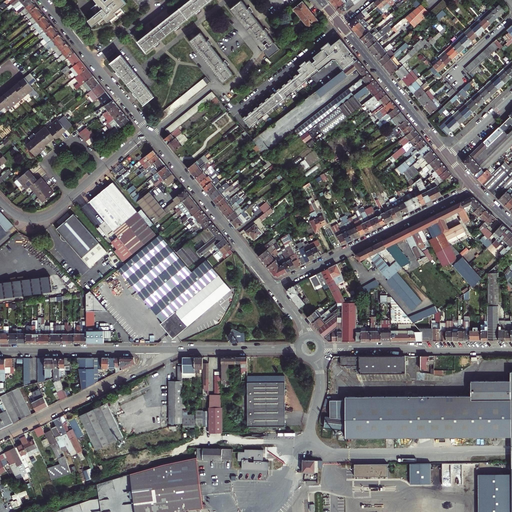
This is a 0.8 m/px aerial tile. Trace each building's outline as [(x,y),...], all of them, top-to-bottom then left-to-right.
[(22,0),(21,1),(15,6),(19,12),(22,9),(25,6),(25,5),(29,2),(29,3),(33,0),(32,0),(22,0)] [(25,5),(25,6),(22,9),(26,13),(29,10),(36,4),(34,2),(33,0),(29,3),(29,2),(25,5)] [(96,0),(97,1),(90,6),(95,12),(88,18),(92,24),(98,19),(100,22),(106,17),(108,19),(111,17),(113,20),(124,11),(120,6),(126,2),(124,0),(96,0)] [(147,51),(147,50),(154,45),(156,47),(160,42),(159,41),(175,28),(176,29),(181,27),(179,25),(196,11),(198,13),(202,9),(200,8),(210,0),(189,0),(168,17),(150,32),(139,40),(138,39),(137,40),(146,52),(147,51)] [(240,0),(230,8),(231,9),(232,8),(264,48),(263,49),(264,49),(265,49),(271,56),(281,48),(275,41),(276,40),(275,39),(274,40),(268,33),(271,31),(266,27),(265,28),(252,12),(253,11),(250,6),(248,8),(242,0),(240,0)] [(336,7),(337,9),(347,0),(341,0),(334,6),(336,7)] [(347,0),(337,9),(340,12),(341,13),(343,13),(359,0),(347,0)] [(375,0),(375,1),(378,5),(381,9),(383,11),(387,8),(380,0),(375,0)] [(416,8),(402,20),(404,23),(408,20),(415,27),(430,13),(429,12),(417,0),(416,0),(413,3),(416,8)] [(444,0),(442,0),(429,12),(430,13),(436,19),(446,11),(443,8),(448,4),(444,0)] [(302,1),(294,8),(302,18),(310,11),(306,6),(302,1)] [(349,24),(352,27),(363,18),(376,7),(378,5),(375,1),(350,21),(350,23),(349,24)] [(37,12),(41,9),(38,7),(36,4),(29,10),(26,13),(30,18),(33,15),(32,15),(36,12),(37,12)] [(495,7),(492,9),(499,18),(503,14),(506,11),(501,5),(497,9),(495,7)] [(32,15),(33,15),(30,18),(33,23),(37,20),(44,14),(42,11),(41,9),(37,12),(36,12),(32,15)] [(492,9),(485,16),(492,24),(496,20),(499,18),(492,9)] [(314,16),(310,11),(302,18),(309,27),(318,21),(314,16)] [(379,24),(383,28),(388,24),(396,17),(392,12),(389,15),(385,18),(379,24)] [(46,16),(44,14),(37,20),(33,23),(37,27),(40,25),(40,24),(44,21),(45,22),(48,19),(47,18),(46,16)] [(485,16),(478,22),(485,30),(489,27),(492,24),(485,16)] [(354,29),(355,31),(366,21),(363,18),(352,27),(354,29)] [(41,32),(52,23),(50,21),(48,19),(45,22),(44,21),(40,24),(40,25),(37,27),(41,32)] [(356,32),(358,34),(369,25),(370,24),(367,21),(366,21),(355,31),(356,32)] [(478,22),(472,27),(479,36),(482,33),(485,30),(478,22)] [(52,31),(55,28),(54,26),(52,23),(41,32),(44,36),(48,34),(47,33),(51,30),(52,31)] [(367,45),(369,47),(392,28),(388,24),(383,28),(379,31),(365,43),(367,45)] [(359,36),(361,38),(372,29),(369,25),(358,34),(359,36)] [(372,51),(376,56),(384,48),(380,42),(383,41),(388,36),(387,36),(397,28),(395,25),(392,28),(369,47),(372,51)] [(363,40),(365,43),(379,31),(375,26),(372,29),(361,38),(363,40)] [(472,27),(465,33),(473,41),(476,38),(479,36),(472,27)] [(47,33),(48,34),(44,36),(48,41),(59,32),(57,30),(55,28),(52,31),(51,30),(47,33)] [(201,30),(189,39),(189,40),(190,40),(222,79),(222,80),(222,81),(235,71),(234,70),(233,71),(227,63),(229,61),(225,58),(223,59),(211,43),(212,42),(209,37),(207,39),(201,31),(201,30)] [(440,31),(434,37),(437,41),(443,35),(440,31)] [(61,35),(59,32),(48,41),(51,46),(52,45),(55,43),(54,42),(58,39),(59,40),(63,37),(61,35)] [(465,33),(459,39),(466,47),(469,44),(473,41),(465,33)] [(54,42),(55,43),(52,45),(55,50),(59,47),(66,41),(65,40),(63,37),(59,40),(58,39),(54,42)] [(437,41),(434,37),(430,40),(434,45),(438,42),(437,41)] [(345,69),(356,60),(351,54),(353,52),(341,38),(334,43),(332,45),(329,41),(316,52),(318,54),(311,59),(319,69),(320,70),(326,65),(334,59),(337,59),(345,69)] [(459,39),(452,45),(460,53),(463,50),(466,47),(459,39)] [(377,57),(379,59),(391,49),(398,42),(397,40),(392,44),(391,42),(384,48),(376,56),(377,57)] [(391,74),(394,72),(404,63),(426,43),(423,40),(420,42),(419,41),(412,48),(413,49),(399,61),(396,57),(394,55),(383,64),(385,66),(390,73),(391,74)] [(502,45),(498,40),(466,69),(470,74),(473,72),(475,74),(478,72),(475,69),(502,45)] [(66,41),(59,47),(55,50),(59,55),(62,52),(66,49),(67,50),(70,46),(69,44),(66,41)] [(381,62),(383,64),(394,55),(396,57),(409,45),(407,43),(395,53),(391,49),(379,59),(381,62)] [(452,45),(446,51),(454,59),(457,56),(460,53),(452,45)] [(62,52),(59,55),(63,59),(66,57),(67,56),(74,51),(72,48),(70,46),(67,50),(66,49),(62,52)] [(80,58),(77,54),(74,51),(67,56),(73,64),(80,58)] [(440,57),(442,59),(447,65),(451,61),(454,59),(446,51),(440,57)] [(116,74),(118,76),(120,74),(133,91),(131,92),(133,96),(133,97),(136,95),(142,103),(141,104),(142,105),(154,95),(154,94),(153,95),(121,55),(122,54),(121,53),(109,62),(109,63),(111,63),(116,71),(114,72),(116,74)] [(72,65),(78,73),(86,66),(83,61),(80,58),(73,64),(72,65)] [(307,107),(324,94),(357,68),(361,73),(366,69),(361,62),(358,59),(356,60),(345,69),(343,70),(302,102),(307,107)] [(319,69),(311,59),(308,61),(307,62),(306,60),(304,62),(313,74),(319,69)] [(334,59),(326,65),(327,67),(334,61),(336,61),(343,70),(345,69),(337,59),(334,59)] [(442,59),(434,66),(438,71),(440,72),(444,68),(447,65),(442,59)] [(313,74),(304,62),(301,65),(302,66),(301,67),(299,69),(301,72),(307,79),(313,74)] [(397,76),(400,80),(411,71),(404,63),(394,72),(397,76)] [(68,68),(74,76),(75,75),(78,73),(72,65),(69,67),(68,68)] [(86,66),(78,73),(75,75),(79,80),(75,83),(77,86),(80,83),(84,80),(92,73),(90,70),(86,66)] [(508,80),(511,77),(504,68),(498,74),(505,82),(508,80)] [(22,77),(19,79),(28,91),(30,95),(36,90),(33,87),(30,83),(35,78),(29,71),(28,72),(24,75),(23,76),(22,77)] [(404,84),(407,87),(417,79),(411,71),(400,80),(404,84)] [(295,77),(302,85),(308,80),(307,79),(301,72),(298,74),(297,73),(296,74),(295,76),(295,77)] [(96,78),(92,73),(84,80),(90,88),(99,81),(96,78)] [(360,79),(297,128),(302,135),(318,123),(355,95),(352,91),(356,88),(356,89),(366,82),(372,76),(371,75),(369,73),(364,77),(360,79)] [(502,85),(505,82),(498,74),(491,80),(499,88),(502,85)] [(211,80),(207,75),(205,76),(157,115),(161,120),(211,80)] [(372,76),(366,82),(368,84),(375,79),(372,76)] [(302,85),(295,77),(292,79),(292,78),(291,79),(289,80),(290,81),(297,89),(302,85)] [(30,95),(28,91),(19,79),(16,82),(13,84),(22,95),(25,99),(30,95)] [(355,95),(318,123),(325,133),(362,104),(358,98),(366,92),(367,94),(371,91),(379,85),(377,82),(375,79),(368,84),(355,95)] [(409,90),(411,93),(422,85),(417,79),(407,87),(409,90)] [(84,80),(80,83),(87,91),(90,88),(84,80)] [(495,91),(499,88),(491,80),(485,85),(492,94),(495,91)] [(90,88),(97,96),(105,89),(102,86),(102,85),(99,81),(90,88)] [(297,89),(290,81),(287,84),(286,83),(285,84),(283,85),(284,86),(291,94),(297,89)] [(414,96),(416,99),(424,93),(421,89),(427,85),(425,82),(422,85),(411,93),(414,96)] [(470,82),(463,88),(468,94),(469,94),(472,91),(469,87),(472,85),(470,82)] [(16,100),(22,95),(13,84),(10,86),(7,88),(16,100)] [(371,91),(374,95),(383,88),(381,87),(379,85),(371,91)] [(489,97),(492,94),(485,85),(478,92),(485,100),(489,97)] [(291,94),(284,86),(281,88),(281,87),(279,88),(278,89),(279,90),(285,99),(291,94)] [(456,90),(453,86),(447,91),(450,95),(456,90)] [(16,100),(7,88),(5,90),(2,92),(11,104),(16,100)] [(90,88),(87,91),(86,92),(93,100),(97,96),(90,88)] [(376,102),(387,94),(385,91),(383,88),(374,95),(372,97),(376,102)] [(463,88),(457,94),(459,96),(462,94),(464,97),(468,94),(463,88)] [(104,104),(112,98),(109,94),(105,89),(97,96),(104,104)] [(166,127),(170,133),(176,128),(196,111),(217,95),(212,89),(166,127)] [(285,99),(279,90),(276,93),(275,92),(274,93),(272,94),(273,95),(280,103),(285,99)] [(420,103),(423,107),(431,99),(433,98),(426,90),(424,93),(416,99),(420,103)] [(5,108),(11,104),(2,92),(0,94),(0,101),(1,103),(3,105),(5,108)] [(482,103),(485,100),(478,92),(472,97),(479,106),(482,103)] [(371,111),(373,114),(391,99),(389,97),(387,94),(376,102),(370,107),(372,110),(371,111)] [(450,100),(453,102),(453,103),(459,97),(459,96),(457,94),(450,100)] [(280,103),(273,95),(270,97),(269,96),(268,98),(267,99),(267,100),(274,108),(280,103)] [(475,109),(479,106),(472,97),(465,103),(472,112),(475,109)] [(112,98),(104,104),(96,109),(98,112),(103,109),(105,111),(116,102),(114,100),(112,98)] [(391,99),(373,114),(369,116),(372,120),(385,109),(386,110),(390,107),(395,103),(393,102),(391,99)] [(431,99),(423,107),(426,111),(429,114),(437,107),(431,99)] [(274,108),(267,100),(264,102),(264,101),(263,102),(261,103),(262,104),(269,112),(274,108)] [(444,106),(446,108),(446,109),(453,102),(450,100),(444,106)] [(117,104),(116,102),(105,111),(105,112),(103,112),(107,117),(108,116),(119,107),(117,104)] [(264,153),(270,149),(263,141),(307,107),(302,102),(271,125),(253,139),(263,152),(264,153)] [(469,115),(472,112),(465,103),(459,109),(466,117),(469,115)] [(269,112),(262,104),(259,107),(258,106),(257,107),(255,108),(256,109),(263,117),(269,112)] [(390,116),(390,115),(392,117),(401,111),(399,109),(397,106),(392,110),(377,121),(380,124),(389,117),(390,116)] [(122,111),(119,107),(108,116),(107,117),(108,118),(106,121),(107,123),(122,111)] [(263,117),(256,109),(253,111),(253,110),(251,111),(250,113),(251,114),(257,122),(263,117)] [(463,120),(466,117),(459,109),(452,115),(454,118),(459,123),(463,120)] [(110,128),(115,124),(126,115),(124,113),(122,111),(107,123),(110,128)] [(404,115),(401,111),(392,117),(392,118),(398,125),(407,119),(404,115)] [(56,116),(51,120),(60,131),(63,129),(71,122),(63,113),(58,117),(56,116)] [(257,122),(251,114),(248,116),(247,115),(246,116),(244,117),(252,127),(257,122)] [(128,117),(126,115),(115,124),(116,125),(106,133),(108,136),(118,128),(129,119),(128,117)] [(455,127),(459,123),(454,118),(452,115),(439,126),(446,133),(451,129),(451,130),(455,127)] [(511,117),(510,115),(505,121),(499,126),(503,131),(504,130),(511,124),(511,125),(511,117)] [(411,124),(409,121),(407,119),(398,125),(399,126),(395,129),(396,130),(394,132),(391,129),(388,131),(393,137),(396,135),(411,124)] [(53,134),(54,136),(57,134),(60,131),(51,120),(45,125),(53,134)] [(44,123),(38,128),(48,139),(50,137),(53,134),(45,125),(44,123)] [(402,137),(405,133),(406,135),(414,128),(413,126),(411,124),(396,135),(398,137),(400,135),(402,137)] [(89,131),(86,126),(80,131),(83,136),(89,131)] [(503,131),(499,126),(470,154),(485,170),(491,165),(500,156),(501,156),(511,145),(511,128),(507,133),(504,130),(503,131)] [(33,133),(42,144),(45,141),(48,139),(38,128),(33,133)] [(176,128),(170,133),(164,138),(167,141),(168,143),(180,133),(176,128)] [(417,131),(414,128),(406,135),(399,140),(404,145),(419,133),(417,131)] [(91,129),(89,131),(83,136),(86,140),(91,136),(94,134),(91,129)] [(41,147),(44,145),(42,144),(33,133),(32,131),(26,136),(29,138),(38,150),(41,147)] [(172,147),(174,150),(186,141),(185,139),(184,139),(180,133),(168,143),(171,146),(172,147)] [(409,146),(411,148),(423,138),(421,136),(419,133),(404,145),(392,155),(395,159),(406,150),(405,149),(409,146)] [(91,136),(86,140),(90,144),(95,140),(91,136)] [(6,145),(11,141),(8,137),(4,140),(2,142),(6,145)] [(24,142),(33,154),(36,152),(38,150),(29,138),(24,142)] [(408,153),(411,150),(414,153),(427,143),(425,141),(423,138),(411,148),(407,151),(408,153)] [(428,145),(427,143),(414,153),(408,158),(397,167),(402,172),(404,171),(417,160),(413,155),(415,154),(417,157),(430,147),(428,145)] [(430,147),(417,157),(419,159),(431,149),(430,147)] [(139,160),(142,164),(146,161),(156,153),(155,151),(153,148),(139,160)] [(419,164),(426,159),(427,160),(435,153),(433,151),(431,149),(419,159),(417,160),(404,171),(408,180),(409,178),(415,174),(418,171),(415,167),(419,164)] [(205,155),(210,151),(209,150),(188,167),(190,170),(192,172),(201,165),(208,159),(205,155)] [(142,171),(160,157),(158,155),(156,153),(146,161),(142,164),(144,166),(140,169),(142,171)] [(437,156),(435,153),(427,160),(429,163),(437,156)] [(485,170),(470,154),(462,161),(470,169),(476,175),(477,177),(485,170)] [(426,173),(428,172),(431,175),(433,173),(432,172),(443,163),(440,160),(437,156),(429,163),(423,168),(426,173)] [(162,160),(160,157),(142,171),(144,174),(150,168),(155,174),(159,170),(166,165),(163,161),(162,160)] [(423,168),(429,163),(427,160),(426,159),(419,164),(422,168),(423,168)] [(496,170),(482,182),(489,189),(498,198),(510,186),(511,184),(511,168),(509,165),(505,161),(496,170)] [(214,162),(209,166),(195,177),(198,180),(200,182),(211,172),(209,169),(210,168),(212,167),(216,164),(214,162)] [(201,165),(192,172),(194,175),(195,177),(209,166),(207,163),(202,167),(201,165)] [(434,179),(436,177),(447,168),(445,166),(443,163),(432,172),(433,173),(431,175),(428,177),(431,181),(433,180),(434,179)] [(151,183),(158,178),(169,169),(167,167),(166,165),(159,170),(155,174),(156,175),(149,181),(151,183)] [(485,170),(477,177),(481,181),(482,182),(496,170),(491,165),(485,170)] [(436,177),(434,179),(435,180),(437,179),(440,182),(445,178),(451,173),(450,171),(447,168),(436,177)] [(0,182),(11,173),(8,169),(0,175),(0,182)] [(160,183),(161,182),(164,180),(172,173),(170,170),(169,169),(158,178),(159,180),(153,185),(154,187),(155,187),(157,185),(160,183)] [(216,169),(211,172),(200,182),(202,184),(204,187),(217,176),(220,173),(216,169)] [(27,170),(16,179),(20,184),(31,175),(29,173),(27,170)] [(175,175),(172,173),(164,180),(168,185),(177,178),(175,175)] [(31,175),(20,184),(25,190),(29,187),(36,181),(33,177),(31,175)] [(217,176),(204,187),(206,189),(207,191),(218,181),(220,180),(217,176)] [(421,177),(416,181),(416,182),(419,187),(426,202),(429,200),(432,199),(425,186),(423,181),(421,177)] [(36,181),(29,187),(33,192),(44,183),(42,180),(40,178),(36,181)] [(431,184),(437,196),(439,195),(442,194),(437,184),(435,180),(434,179),(433,180),(434,183),(431,184)] [(137,211),(113,181),(107,186),(89,200),(118,236),(112,240),(113,241),(112,242),(117,248),(116,249),(124,259),(132,253),(160,231),(141,208),(137,211)] [(209,193),(210,194),(221,185),(218,181),(207,191),(209,193)] [(221,185),(210,194),(212,197),(213,198),(228,186),(230,184),(227,181),(221,185)] [(47,186),(44,183),(33,192),(38,197),(49,188),(47,186)] [(428,186),(427,185),(425,186),(432,199),(434,197),(437,196),(431,184),(428,186)] [(215,201),(216,202),(227,194),(225,191),(227,190),(230,188),(228,186),(213,198),(214,200),(215,201)] [(511,187),(510,186),(498,198),(501,201),(504,204),(511,196),(511,187)] [(424,203),(426,202),(419,187),(415,189),(422,204),(424,203)] [(51,191),(49,188),(38,197),(42,202),(53,193),(51,191)] [(174,200),(167,206),(170,210),(177,203),(189,194),(187,191),(185,188),(172,198),(174,200)] [(410,191),(418,206),(420,205),(422,204),(415,189),(410,191)] [(154,222),(166,212),(149,191),(141,198),(137,201),(154,222)] [(378,208),(385,222),(387,221),(389,220),(379,198),(375,191),(371,193),(374,200),(375,200),(380,208),(378,208)] [(400,193),(402,195),(409,210),(411,209),(414,208),(407,195),(406,196),(403,191),(400,193)] [(407,195),(414,208),(416,207),(418,206),(410,191),(406,193),(407,195)] [(241,197),(237,192),(230,198),(234,202),(237,200),(241,197)] [(134,197),(133,198),(136,202),(137,201),(141,198),(138,194),(134,197)] [(179,206),(174,210),(176,212),(193,198),(191,196),(189,194),(177,203),(179,206)] [(227,194),(216,202),(218,205),(220,206),(230,198),(227,194)] [(401,196),(401,197),(397,199),(404,213),(407,211),(409,210),(402,195),(401,196)] [(461,201),(466,212),(471,209),(473,212),(481,204),(478,201),(473,196),(471,196),(470,196),(466,198),(461,201)] [(379,198),(389,220),(392,219),(394,218),(386,202),(385,201),(383,202),(381,197),(379,198)] [(195,201),(193,198),(176,212),(178,215),(183,210),(185,212),(197,203),(195,201)] [(234,202),(230,198),(220,206),(222,209),(223,211),(234,202)] [(401,214),(404,213),(397,199),(393,201),(393,200),(391,201),(398,216),(401,214)] [(266,200),(259,206),(264,211),(270,206),(266,200)] [(396,217),(398,216),(391,201),(390,200),(386,202),(394,218),(396,217)] [(320,230),(318,227),(320,226),(323,225),(316,211),(314,206),(311,201),(307,203),(314,218),(310,221),(311,222),(316,232),(320,230)] [(466,212),(461,201),(456,203),(444,209),(441,210),(435,214),(438,220),(447,239),(451,241),(467,233),(461,222),(449,228),(443,217),(458,210),(464,221),(469,218),(466,212)] [(237,207),(238,207),(234,202),(223,211),(226,214),(227,216),(237,207)] [(199,205),(197,203),(185,212),(187,215),(182,219),(183,221),(200,208),(199,205)] [(314,206),(316,211),(323,225),(325,224),(328,222),(327,222),(329,221),(326,215),(325,216),(322,210),(320,211),(317,204),(314,206)] [(483,205),(481,204),(473,212),(472,213),(475,216),(477,218),(478,217),(477,216),(478,215),(485,207),(483,205)] [(356,213),(365,232),(367,231),(370,230),(363,216),(357,205),(353,207),(356,213)] [(272,206),(271,206),(265,210),(260,215),(263,218),(274,209),(272,206)] [(241,212),(237,207),(227,216),(229,219),(231,221),(241,212)] [(485,207),(478,215),(484,220),(491,213),(489,211),(485,207)] [(187,220),(189,223),(203,211),(202,209),(200,208),(183,221),(182,222),(183,223),(187,220)] [(376,215),(381,224),(383,223),(385,222),(378,208),(374,210),(376,215)] [(0,211),(0,239),(7,234),(7,233),(6,230),(13,224),(0,211)] [(87,266),(105,251),(73,211),(55,226),(59,231),(59,232),(59,233),(59,234),(59,235),(59,236),(60,236),(60,237),(61,238),(62,238),(63,238),(64,238),(87,266)] [(205,213),(203,211),(189,223),(192,226),(206,215),(205,213)] [(241,212),(231,221),(234,224),(236,228),(247,219),(249,217),(244,211),(241,212)] [(373,216),(371,212),(367,214),(374,228),(378,225),(381,224),(376,215),(373,216)] [(352,216),(354,221),(361,234),(363,233),(365,232),(356,213),(355,214),(352,216)] [(493,214),(491,213),(484,220),(481,223),(482,224),(485,227),(495,216),(493,214)] [(372,228),(374,228),(367,214),(363,216),(370,230),(372,228)] [(415,224),(409,227),(412,233),(418,230),(432,223),(438,220),(435,214),(430,216),(415,224)] [(208,217),(206,215),(192,226),(195,230),(198,228),(209,218),(208,217)] [(349,220),(350,223),(356,236),(358,235),(361,234),(354,221),(352,216),(347,218),(349,220)] [(211,220),(209,218),(198,228),(199,230),(197,232),(198,234),(207,226),(212,222),(211,220)] [(352,239),(344,223),(343,220),(338,222),(347,241),(349,240),(352,239)] [(344,223),(352,239),(354,237),(356,236),(350,223),(349,220),(344,223)] [(451,241),(447,239),(438,220),(432,223),(438,234),(430,238),(444,265),(452,261),(472,284),(477,279),(480,277),(482,276),(458,249),(456,246),(453,243),(453,242),(451,241)] [(212,222),(207,226),(198,234),(196,235),(200,239),(192,246),(196,251),(215,235),(210,229),(215,225),(212,222)] [(331,226),(334,230),(336,235),(338,234),(342,243),(344,242),(347,241),(338,222),(331,226)] [(263,232),(255,223),(246,230),(249,234),(250,233),(252,236),(254,239),(263,232)] [(496,238),(506,227),(504,225),(502,223),(493,233),(488,238),(492,242),(494,240),(491,238),(494,235),(496,238)] [(482,224),(479,227),(488,238),(493,233),(485,227),(482,224)] [(188,266),(192,263),(213,245),(224,237),(221,233),(218,230),(215,225),(210,229),(215,235),(196,251),(192,246),(200,239),(196,235),(176,251),(179,255),(188,266)] [(420,247),(418,245),(412,233),(409,227),(392,235),(383,240),(387,248),(397,259),(400,263),(402,266),(410,260),(405,255),(402,257),(398,253),(399,252),(392,244),(406,236),(418,258),(426,254),(421,248),(420,247)] [(503,239),(511,231),(509,229),(506,227),(496,238),(495,239),(498,241),(503,238),(503,239)] [(425,245),(425,244),(418,230),(412,233),(418,245),(420,247),(423,246),(424,248),(426,247),(425,245)] [(289,254),(290,256),(294,253),(289,242),(291,240),(292,239),(288,231),(281,237),(289,254)] [(511,245),(511,243),(511,231),(503,239),(506,241),(503,244),(505,246),(502,250),(501,248),(499,250),(504,254),(511,245)] [(150,297),(188,266),(179,255),(178,256),(160,234),(118,268),(122,272),(123,270),(147,300),(150,297)] [(167,240),(170,244),(176,240),(173,236),(167,240)] [(224,237),(213,245),(217,250),(228,242),(226,239),(224,237)] [(298,243),(300,247),(296,249),(303,263),(308,260),(310,259),(302,241),(301,239),(298,240),(299,242),(298,243)] [(306,245),(304,240),(302,241),(310,259),(313,258),(315,256),(309,243),(306,245)] [(309,243),(315,256),(320,254),(321,254),(314,240),(309,243)] [(378,242),(370,246),(373,252),(380,249),(391,263),(397,259),(387,248),(383,240),(378,242)] [(271,245),(268,241),(256,252),(258,255),(270,246),(271,245)] [(217,252),(220,256),(221,255),(230,248),(232,247),(229,244),(228,242),(217,250),(213,253),(214,255),(217,252)] [(270,246),(258,255),(260,258),(262,259),(270,252),(268,250),(271,247),(270,246)] [(233,252),(230,248),(221,255),(224,259),(233,252)] [(275,253),(273,250),(270,252),(262,259),(263,261),(264,262),(265,263),(273,257),(278,253),(276,248),(274,249),(277,252),(275,253)] [(370,254),(367,248),(357,253),(356,254),(362,261),(367,257),(366,256),(370,254)] [(290,256),(291,257),(296,266),(298,265),(300,264),(298,260),(300,259),(296,252),(294,253),(290,256)] [(377,252),(374,254),(373,252),(372,253),(370,254),(369,255),(376,263),(382,270),(388,265),(377,252)] [(282,260),(287,271),(289,269),(291,268),(287,259),(285,256),(281,258),(282,260)] [(275,259),(273,257),(265,263),(269,269),(273,274),(278,275),(287,271),(282,260),(278,262),(276,259),(275,259)] [(291,257),(287,259),(291,268),(293,267),(296,266),(291,257)] [(367,267),(369,269),(373,265),(367,257),(362,261),(367,267)] [(210,264),(206,259),(192,271),(195,276),(210,264)] [(382,270),(388,277),(397,270),(403,266),(402,266),(400,263),(397,259),(391,263),(388,265),(382,270)] [(344,279),(336,263),(331,266),(328,267),(337,282),(344,279)] [(213,268),(210,264),(195,276),(200,282),(212,297),(215,300),(229,288),(213,268)] [(192,271),(188,266),(150,297),(162,312),(157,316),(160,320),(158,321),(171,336),(215,300),(212,297),(200,282),(195,276),(192,271)] [(337,282),(328,267),(325,269),(321,270),(326,279),(328,283),(337,302),(342,300),(345,300),(340,289),(337,282)] [(122,272),(145,301),(147,300),(123,270),(122,272)] [(319,272),(316,273),(321,282),(326,279),(321,270),(319,272)] [(397,270),(388,277),(386,279),(411,309),(422,300),(397,270)] [(493,339),(499,339),(499,320),(498,272),(487,273),(487,308),(487,339),(493,339)] [(322,285),(321,282),(316,273),(314,274),(310,276),(316,288),(322,285)] [(0,281),(0,296),(54,290),(52,275),(42,276),(33,277),(0,281)] [(365,292),(366,292),(371,289),(376,287),(380,284),(377,278),(362,286),(365,292)] [(289,287),(288,291),(294,298),(300,306),(309,299),(307,297),(304,299),(298,292),(300,291),(299,290),(302,288),(298,282),(289,287)] [(94,296),(88,290),(86,292),(90,297),(101,310),(106,310),(94,296)] [(94,296),(106,310),(108,310),(97,298),(89,290),(88,290),(94,296)] [(86,321),(86,325),(86,342),(93,342),(104,342),(103,330),(94,330),(94,310),(101,310),(90,297),(86,292),(86,294),(86,321)] [(391,295),(391,310),(391,323),(414,323),(412,320),(409,316),(391,295)] [(150,297),(147,300),(145,301),(157,316),(162,312),(150,297)] [(349,340),(356,340),(356,330),(356,297),(345,300),(342,300),(342,323),(342,340),(349,340)] [(439,310),(435,304),(412,320),(414,323),(416,326),(430,316),(432,315),(439,310)] [(316,325),(318,328),(337,313),(337,307),(331,312),(329,309),(322,314),(313,321),(316,325)] [(311,319),(313,321),(322,314),(317,308),(308,315),(311,319)] [(436,340),(440,340),(440,322),(440,317),(440,315),(440,311),(436,314),(436,316),(438,316),(438,322),(432,322),(432,328),(433,328),(433,338),(433,340),(436,340)] [(321,332),(324,335),(337,325),(337,313),(318,328),(321,332)] [(386,340),(391,340),(391,330),(391,323),(381,323),(381,340),(386,340)] [(331,340),(337,340),(337,326),(337,325),(324,335),(326,338),(331,340)] [(12,342),(16,342),(16,328),(16,326),(13,326),(13,331),(7,331),(8,342),(12,342)] [(475,339),(481,339),(481,329),(477,329),(477,326),(473,326),(473,329),(470,329),(470,339),(475,339)] [(21,331),(21,328),(16,328),(16,342),(21,342),(25,342),(25,333),(25,331),(21,331)] [(228,335),(232,341),(235,341),(240,341),(241,332),(232,328),(228,335)] [(427,338),(433,338),(433,328),(432,328),(423,328),(423,332),(423,338),(427,338)] [(391,340),(416,340),(415,332),(414,329),(410,329),(410,333),(398,333),(398,329),(391,330),(391,340)] [(404,355),(350,355),(341,355),(341,365),(358,365),(358,373),(404,373),(404,355)] [(421,368),(426,368),(426,363),(426,361),(429,361),(429,359),(434,359),(434,355),(420,355),(421,368)] [(182,372),(195,372),(195,356),(189,356),(182,357),(182,365),(182,372)] [(228,386),(231,385),(231,379),(228,379),(228,363),(241,363),(241,356),(229,356),(222,356),(222,386),(228,386)] [(45,357),(45,376),(50,376),(51,367),(53,367),(53,357),(50,357),(49,357),(45,357)] [(68,364),(68,357),(64,357),(59,357),(59,372),(59,375),(62,375),(62,374),(66,374),(66,371),(64,371),(64,369),(69,368),(69,365),(68,364)] [(87,357),(77,357),(82,388),(89,385),(94,383),(99,380),(99,357),(94,357),(87,357)] [(107,357),(99,357),(99,380),(116,372),(115,357),(107,357)] [(121,364),(123,369),(125,368),(135,362),(133,357),(126,357),(120,357),(121,364)] [(168,381),(168,423),(182,423),(182,422),(182,405),(182,398),(182,372),(182,365),(177,365),(177,381),(168,381)] [(511,463),(511,474),(511,511),(511,370),(511,371),(511,380),(495,380),(471,380),(471,395),(346,397),(346,430),(346,435),(346,437),(511,436),(511,450),(511,463)] [(247,376),(247,380),(247,385),(247,404),(247,426),(285,426),(285,376),(247,376)] [(60,391),(64,389),(60,379),(55,381),(59,390),(60,391)] [(17,387),(13,388),(26,416),(31,413),(19,386),(17,387)] [(32,401),(36,410),(41,408),(48,405),(39,388),(33,392),(36,399),(32,401)] [(7,409),(13,422),(19,419),(5,391),(0,394),(0,396),(1,398),(2,400),(7,409)] [(344,427),(345,399),(330,399),(329,416),(325,416),(324,426),(344,427)] [(0,400),(0,404),(3,411),(0,412),(0,428),(13,422),(7,409),(2,400),(0,400)] [(96,448),(123,436),(106,401),(79,414),(96,448)] [(187,405),(182,405),(182,422),(195,421),(195,418),(195,409),(187,409),(187,405)] [(208,427),(217,427),(221,428),(221,409),(208,408),(208,427)] [(52,419),(55,425),(65,445),(69,444),(67,439),(66,438),(69,437),(66,432),(58,416),(55,418),(52,419)] [(76,434),(80,432),(73,418),(71,419),(69,421),(76,434)] [(34,428),(38,435),(44,433),(40,425),(34,428)] [(51,427),(61,447),(65,445),(55,425),(53,426),(51,427)] [(66,432),(69,437),(69,438),(71,438),(78,452),(82,450),(75,436),(75,435),(72,429),(69,430),(66,432)] [(45,432),(55,453),(57,452),(54,446),(55,445),(56,447),(58,446),(49,430),(47,431),(45,432)] [(20,437),(22,443),(28,455),(38,450),(32,438),(29,440),(27,440),(25,435),(20,437)] [(30,460),(28,455),(22,443),(21,443),(20,442),(17,443),(18,445),(17,445),(16,445),(16,446),(15,446),(25,467),(29,466),(29,465),(27,461),(30,460)] [(22,463),(14,448),(11,449),(9,450),(17,466),(22,463)] [(197,448),(197,457),(202,457),(202,460),(222,460),(222,449),(197,448)] [(222,449),(222,460),(232,460),(232,449),(222,449)] [(265,460),(263,460),(263,450),(244,449),(244,454),(243,453),(243,452),(238,452),(238,460),(242,461),(242,469),(246,469),(246,461),(265,461),(265,460)] [(17,479),(22,476),(21,472),(17,466),(9,450),(8,451),(5,452),(12,467),(11,467),(17,479)] [(130,474),(134,511),(166,511),(203,507),(197,460),(197,457),(164,464),(130,474)] [(302,472),(315,473),(315,472),(315,460),(302,460),(302,472)] [(246,469),(268,469),(268,462),(268,461),(267,461),(265,461),(246,461),(246,469)] [(410,484),(431,484),(431,463),(410,464),(410,484)] [(354,464),(354,476),(388,476),(388,464),(354,464)] [(479,511),(511,511),(511,474),(479,474),(479,511)]
